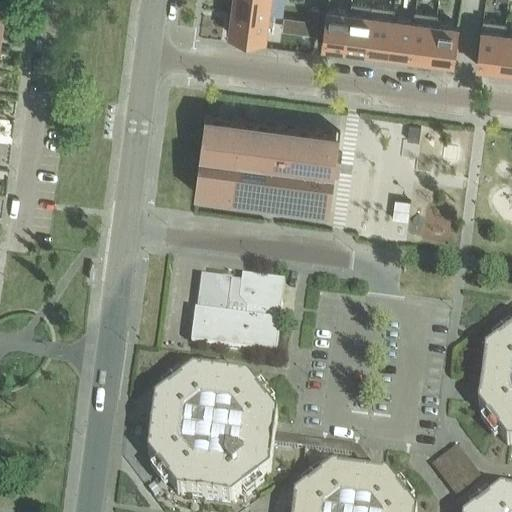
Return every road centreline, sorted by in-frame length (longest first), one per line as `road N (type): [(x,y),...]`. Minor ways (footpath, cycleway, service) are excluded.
road 1 (residential): [(511,105),(147,56)]
road 2 (residential): [(89,511),(125,231)]
road 3 (residential): [(125,231),(388,264)]
road 4 (residential): [(17,247),(50,0)]
road 5 (residential): [(125,231),(147,56)]
